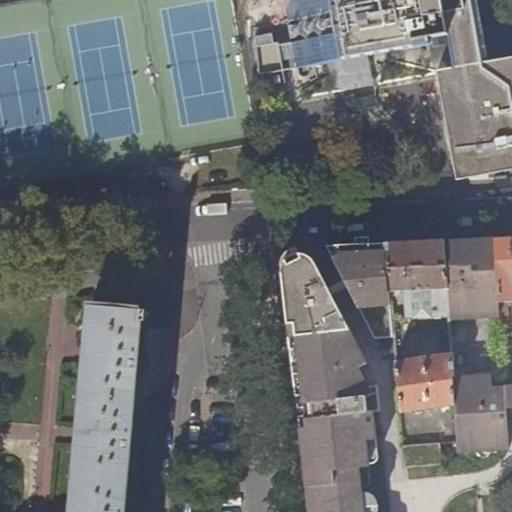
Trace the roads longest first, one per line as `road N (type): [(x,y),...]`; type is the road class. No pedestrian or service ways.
road 1 (residential): [(214,217),(511,204)]
road 2 (residential): [(0,232),(214,217)]
road 3 (residential): [(223,321),(187,369),(174,511)]
road 4 (residential): [(259,511),(241,358),(223,321)]
